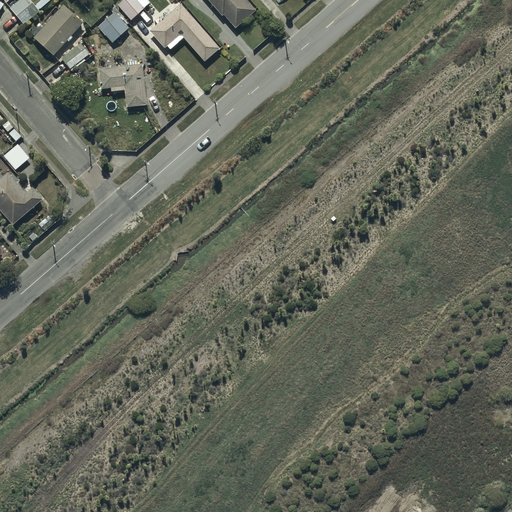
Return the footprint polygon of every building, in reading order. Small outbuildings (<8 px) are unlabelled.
[(41,0),(35,6),(29,0),(20,0),(10,9),(23,25),(51,0),(41,0)] [(124,0),(117,6),(130,21),(149,5),(145,0),(124,0)] [(206,0),(221,17),(223,15),(235,29),(255,12),(245,0),(206,0)] [(219,49),(180,5),(149,32),(164,49),(167,47),(170,50),(183,39),(204,63),(219,49)] [(81,24),(62,6),(33,38),(52,56),(81,24)] [(114,12),(97,27),(112,44),(129,30),(114,12)] [(80,44),(61,59),(71,72),(85,62),(83,59),(89,55),(80,44)] [(146,105),(141,65),(137,65),(136,61),(125,62),(125,67),(97,70),(100,89),(110,88),(111,92),(124,91),(126,108),(146,105)] [(3,157),(14,171),(28,159),(17,145),(3,157)] [(7,173),(0,178),(0,212),(11,226),(42,200),(32,188),(25,194),(7,173)]
